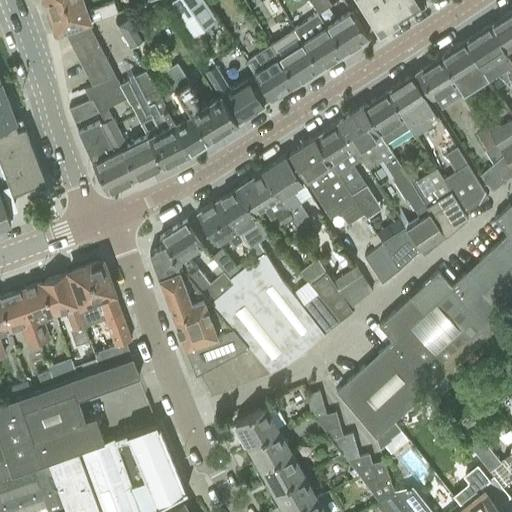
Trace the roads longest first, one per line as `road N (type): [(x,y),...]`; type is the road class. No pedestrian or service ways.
road 1 (tertiary): [(99,221),(223,162),(476,0)]
road 2 (unclassified): [(236,511),(167,373),(121,247),(99,221)]
road 3 (unclassified): [(99,221),(78,191),(7,0)]
